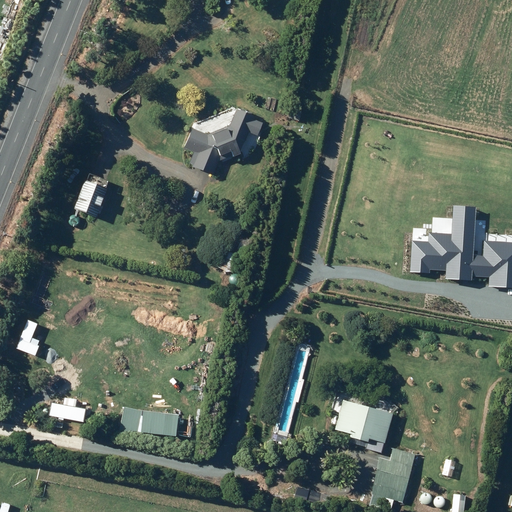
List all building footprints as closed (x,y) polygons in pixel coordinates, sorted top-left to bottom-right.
[(188,164),(209,173),(215,160),(211,152),(223,147),(226,153),(236,149),(239,140),(240,140),(245,129),(253,133),(258,121),(250,118),(251,114),(232,107),(225,123),(220,126),(219,124),(204,130),(203,133),(188,126),(180,146),(190,150),(185,161),(189,162),(188,164)] [(332,151),(319,148),(316,159),(329,162),(332,151)] [(79,177),(68,205),(91,214),(101,186),(99,185),(102,178),(83,171),(81,178),(79,177)] [(222,248),(215,266),(236,274),(243,256),(222,248)] [(301,265),(290,263),(288,271),(299,274),(301,265)] [(32,337),(38,324),(28,320),(17,349),(37,357),(41,346),(37,344),(39,340),(32,337)] [(422,320),(422,330),(436,330),(436,320),(422,320)] [(223,385),(217,416),(224,417),(230,386),(223,385)] [(343,430),(342,433),(359,438),(360,435),(379,441),(387,412),(337,398),(329,426),(343,430)] [(50,414),(85,421),(87,408),(52,402),(50,414)] [(124,406),(121,429),(177,437),(180,414),(124,406)] [(416,453),(383,445),(371,494),(404,502),(416,453)] [(448,497),(424,491),(421,504),(445,510),(448,497)] [(465,511),(468,502),(454,499),(451,511),(465,511)] [(0,511),(8,511),(11,504),(3,502),(0,511)]
